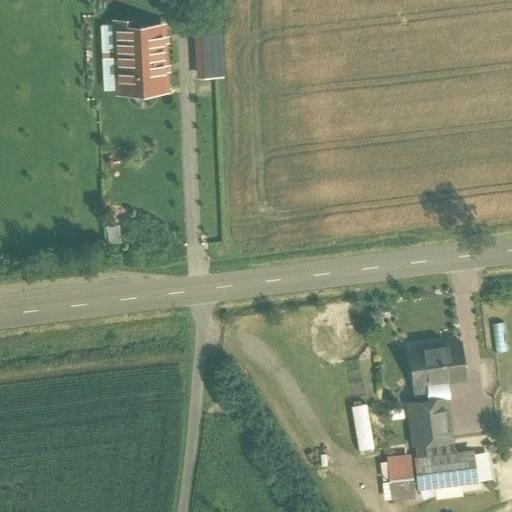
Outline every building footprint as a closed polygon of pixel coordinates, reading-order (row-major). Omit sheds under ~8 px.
[(126,96),(135,96),(156,95),(172,94),(169,29),(122,31),(126,96)] [(160,153),(156,95),(135,96),(136,118),(108,120),(110,156),(160,153)] [(461,342),(410,349),(414,385),(466,378),(461,342)] [(445,400),(410,404),(416,444),(449,439),(450,439),(445,400)] [(449,439),(416,444),(418,459),(417,459),(420,487),(476,481),(472,452),(458,454),(449,439)]
